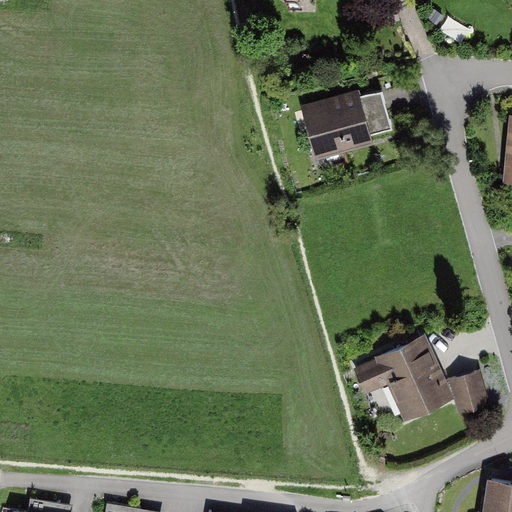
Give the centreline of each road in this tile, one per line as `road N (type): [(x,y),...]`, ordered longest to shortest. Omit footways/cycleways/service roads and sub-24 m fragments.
road 1 (residential): [(431,483),(349,507),(4,477)]
road 2 (track): [(0,455),(364,456)]
road 3 (residential): [(511,72),(462,73),(446,97),(511,340)]
